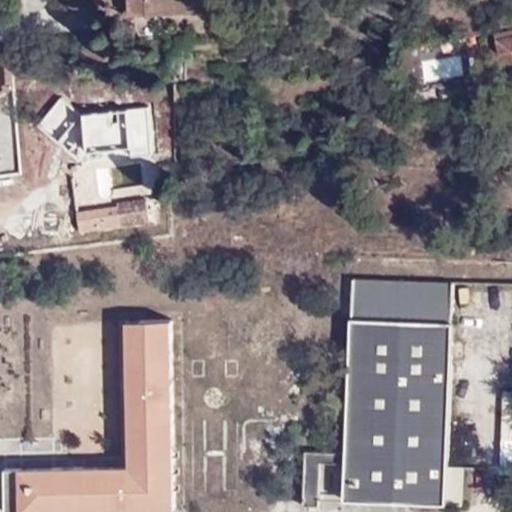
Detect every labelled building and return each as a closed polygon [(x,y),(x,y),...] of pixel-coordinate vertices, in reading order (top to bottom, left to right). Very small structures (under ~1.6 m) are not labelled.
[(130,0),(131,13),(220,9),(219,0),(130,0)] [(511,58),(511,30),(497,34),(501,53),(511,58)] [(124,60),(123,36),(85,37),(86,53),(103,60),(124,60)] [(418,50),(421,80),(462,75),(459,45),(418,50)] [(125,211),(128,224),(149,221),(147,200),(117,204),(119,213),(125,211)] [(121,225),(128,224),(125,211),(119,213),(121,225)] [(355,277),(347,449),(344,498),(444,501),(444,503),(460,504),(462,464),(447,463),(453,281),(355,277)] [(142,365),(143,317),(130,316),(129,365),(142,365)] [(174,317),(143,317),(142,365),(129,365),(130,397),(143,397),(144,427),(130,426),(130,463),(139,463),(139,476),(85,476),(85,463),(53,463),(54,476),(22,476),(22,463),(5,463),(6,508),(176,507),(174,317)] [(511,390),(503,390),(501,473),(511,473),(511,390)] [(143,397),(130,397),(130,426),(144,427),(143,397)] [(344,498),(347,449),(305,448),(305,458),(321,459),(320,497),(344,498)] [(321,459),(305,458),(302,504),(320,504),(320,497),(321,459)] [(53,463),(22,463),(22,476),(54,476),(53,463)] [(139,463),(130,463),(85,463),(85,476),(139,476),(139,463)]
